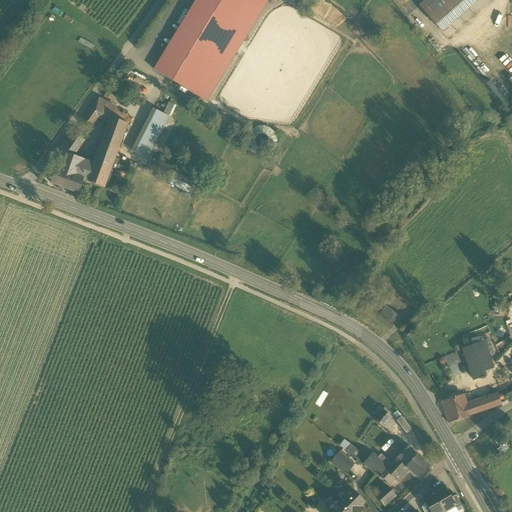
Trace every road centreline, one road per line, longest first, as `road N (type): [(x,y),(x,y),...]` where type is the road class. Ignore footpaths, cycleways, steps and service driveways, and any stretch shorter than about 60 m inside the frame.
road 1 (secondary): [(454,451),(406,378),(358,331),(195,255),(24,189)]
road 2 (track): [(145,511),(236,273)]
road 3 (unclassified): [(24,189),(160,0)]
